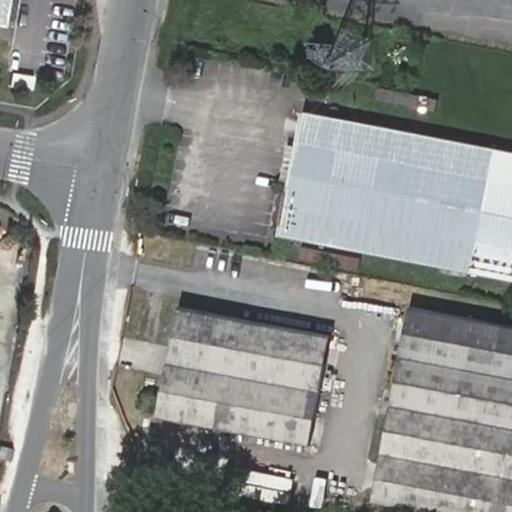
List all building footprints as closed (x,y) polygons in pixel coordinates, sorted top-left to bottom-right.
[(277,234),(511,279),(511,136),(304,96),(277,234)] [(393,417),(387,416),(380,455),(511,480),(511,326),(409,306),(392,392),(397,393),(393,417)] [(175,349),(170,348),(166,366),(319,396),(330,336),(178,307),(175,326),(179,327),(175,349)] [(175,326),(170,348),(175,349),(179,327),(175,326)] [(319,396),(166,366),(157,415),(309,445),(319,396)] [(392,392),(387,416),(393,417),(397,393),(392,392)] [(170,441),(153,438),(150,454),(167,457),(170,441)] [(511,511),(511,480),(380,455),(372,499),(438,511),(511,511)]
